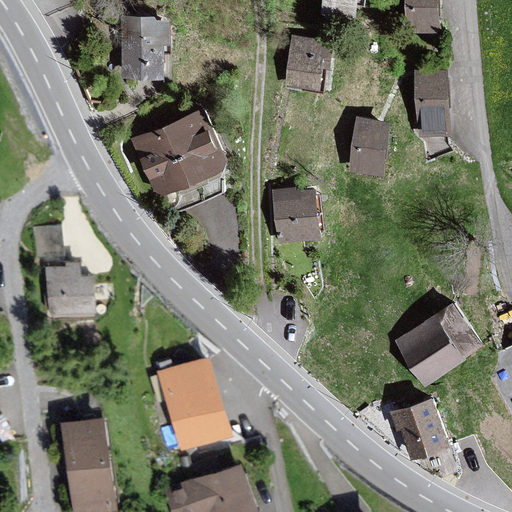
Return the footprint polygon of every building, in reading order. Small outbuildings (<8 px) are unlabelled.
[(356,0),(321,0),(319,14),(352,21),(356,0)] [(439,0),(405,0),(407,36),(442,34),(439,0)] [(120,36),(120,78),(155,78),(155,36),(120,36)] [(294,39),(289,87),(320,90),(323,63),(325,42),(294,39)] [(446,68),(415,70),(420,129),(450,126),(446,68)] [(196,113),(133,142),(157,194),(220,165),(196,113)] [(381,177),(386,126),(358,123),(353,174),(381,177)] [(310,197),(276,200),(280,246),(313,243),(310,197)] [(43,251),(66,250),(65,226),(41,227),(43,251)] [(75,269),(47,270),(48,310),(89,310),(88,280),(76,281),(75,269)] [(399,346),(425,382),(473,348),(448,312),(399,346)] [(511,351),(488,364),(511,407),(511,351)] [(224,432),(201,357),(155,372),(179,446),(224,432)] [(444,442),(432,403),(396,414),(409,453),(444,442)] [(107,500),(96,420),(56,426),(67,506),(107,500)] [(250,511),(253,511),(235,462),(171,485),(181,511),(250,511)]
